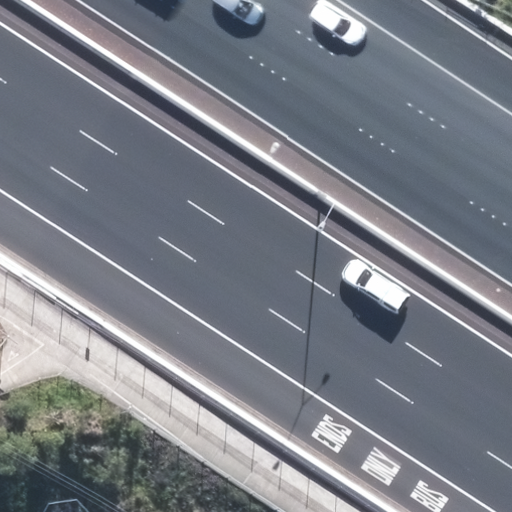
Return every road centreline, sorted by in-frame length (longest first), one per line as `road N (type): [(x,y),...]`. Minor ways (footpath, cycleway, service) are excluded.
road 1 (motorway): [(511,473),(0,139)]
road 2 (motorway): [(240,0),(511,178)]
